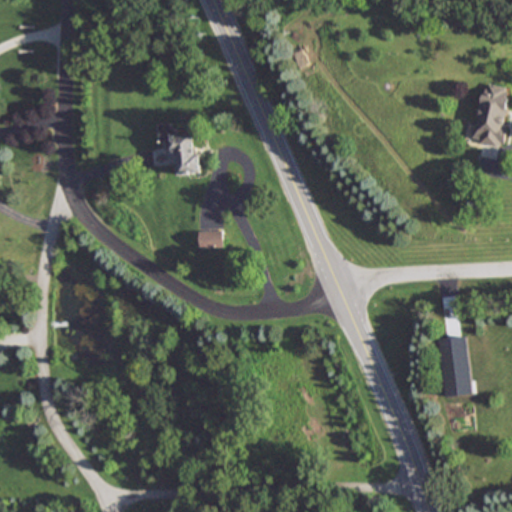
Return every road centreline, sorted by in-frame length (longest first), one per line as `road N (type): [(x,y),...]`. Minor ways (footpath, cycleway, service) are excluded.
road 1 (residential): [(69,0),(65,159),(74,201),(93,235),(217,321),(303,309),(342,294)]
road 2 (residential): [(74,201),(60,213),(48,247),(40,343),(51,413),(108,511)]
road 3 (primary): [(342,294),(211,0)]
road 4 (primary): [(431,511),(342,294)]
road 5 (residential): [(342,294),(410,276),(511,271)]
